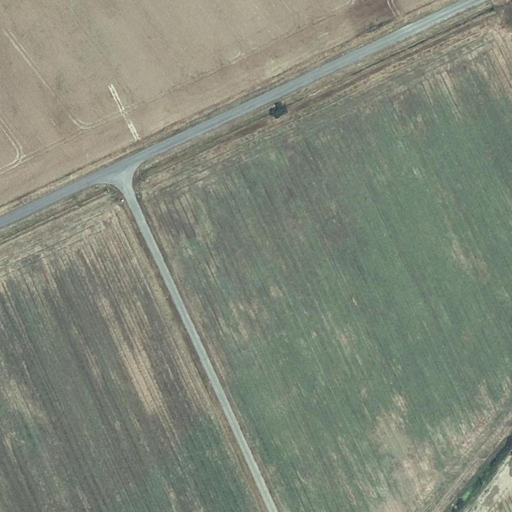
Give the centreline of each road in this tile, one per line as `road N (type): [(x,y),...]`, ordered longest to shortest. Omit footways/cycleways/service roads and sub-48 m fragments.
road 1 (unclassified): [(116,167),(473,0)]
road 2 (unclassified): [(273,511),(116,167)]
road 3 (unclassified): [(0,222),(116,167)]
